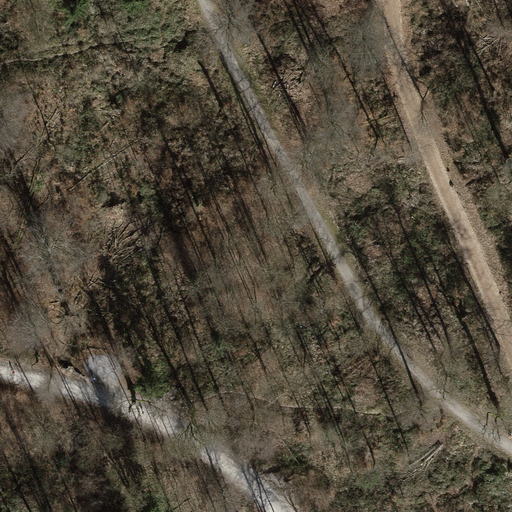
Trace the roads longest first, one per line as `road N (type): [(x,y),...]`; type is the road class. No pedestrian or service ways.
road 1 (track): [(206,0),(269,139),(421,383),(511,454)]
road 2 (track): [(0,367),(169,419),(275,511)]
